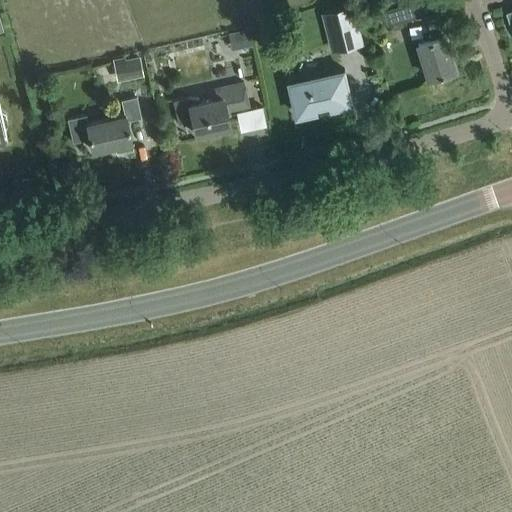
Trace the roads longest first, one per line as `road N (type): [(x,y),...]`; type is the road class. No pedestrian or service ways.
road 1 (tertiary): [(0,330),(273,274),(511,192)]
road 2 (residential): [(0,242),(392,154),(511,119)]
